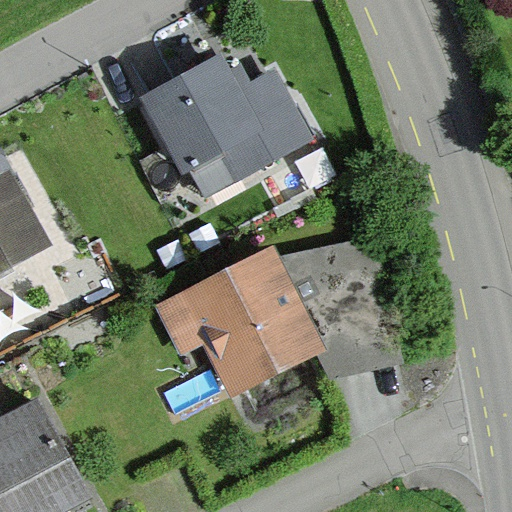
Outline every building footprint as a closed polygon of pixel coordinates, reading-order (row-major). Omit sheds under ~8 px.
[(229,97),(213,67),(146,103),(182,168),(186,166),(200,191),(301,143),(265,78),(229,97)] [(1,182),(0,182),(0,266),(37,246),(1,182)] [(188,299),(233,389),(309,350),(263,261),(188,299)] [(370,265),(313,278),(333,366),(390,353),(370,265)] [(61,511),(55,499),(77,488),(33,406),(0,423),(0,511),(61,511)]
